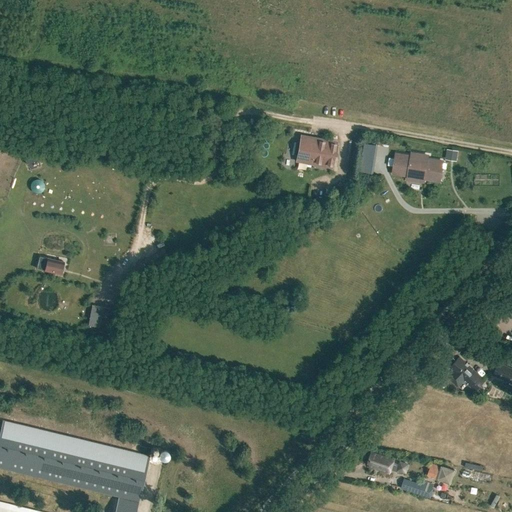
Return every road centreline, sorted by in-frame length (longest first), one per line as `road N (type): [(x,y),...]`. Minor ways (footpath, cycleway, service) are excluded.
road 1 (track): [(511,153),(232,114),(219,122),(208,177),(162,177),(149,186),(139,216),(141,249),(120,271)]
road 2 (tertiary): [(279,511),(511,258)]
